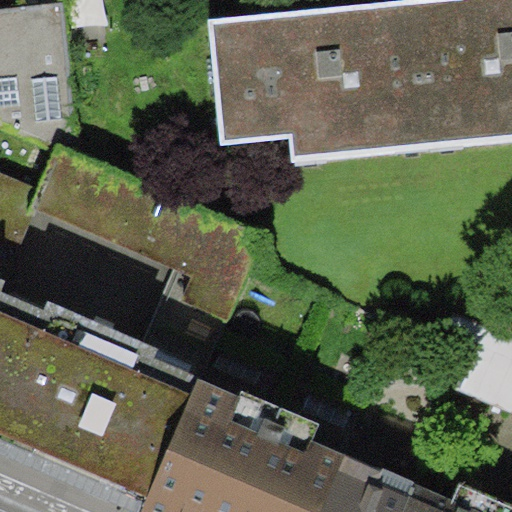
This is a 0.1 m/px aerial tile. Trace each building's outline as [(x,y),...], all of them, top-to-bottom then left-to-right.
[(511,0),(474,0),(410,6),(424,154),(511,145),(511,0)] [(424,154),(410,6),(325,15),(204,27),(216,150),(285,143),(288,168),(424,154)] [(0,14),(0,131),(54,155),(70,161),(55,9),(32,11),(0,14)] [(70,161),(54,155),(36,196),(30,209),(176,273),(140,357),(142,358),(138,367),(192,390),(193,388),(251,253),(239,247),(243,236),(70,161)] [(0,180),(0,280),(30,209),(36,196),(0,180)] [(0,451),(11,457),(140,511),(192,390),(138,367),(142,358),(140,357),(47,317),(43,326),(0,307),(0,451)] [(511,347),(449,320),(435,352),(465,364),(469,355),(511,373),(511,347)] [(511,373),(469,355),(465,364),(453,392),(511,417),(511,373)] [(233,511),(270,427),(259,423),(252,441),(223,428),(233,405),(193,388),(192,390),(140,511),(139,511),(233,511)] [(272,450),(280,432),(270,427),(233,511),(317,511),(338,464),(304,449),(299,461),(272,450)] [(401,511),(404,506),(366,489),(371,478),(338,464),(317,511),(401,511)] [(453,511),(409,493),(404,506),(401,511),(453,511)]
